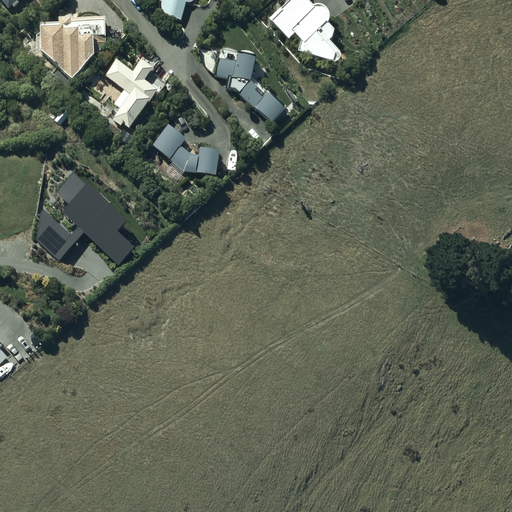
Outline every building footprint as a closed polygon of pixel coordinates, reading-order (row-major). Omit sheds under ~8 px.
[(0,0),(0,4),(8,13),(11,10),(13,12),(18,7),(16,5),(22,0),(0,0)] [(161,8),(161,9),(161,10),(161,11),(161,12),(161,13),(162,14),(162,15),(162,16),(163,16),(163,17),(163,18),(164,19),(165,19),(165,20),(166,21),(167,22),(168,22),(168,23),(169,23),(170,23),(171,24),(172,24),(173,24),(174,25),(175,25),(176,25),(177,25),(178,25),(178,24),(179,24),(181,24),(185,8),(195,6),(196,0),(162,0),(161,6),(161,7),(161,8)] [(315,19),(299,1),(298,1),(298,0),(297,0),(287,0),(287,1),(286,2),(286,3),(285,4),(285,5),(285,6),(285,7),(286,7),(286,8),(286,9),(287,9),(287,10),(283,13),(280,10),(268,21),(271,25),(271,27),(288,46),(294,41),(301,49),(298,58),(332,69),(337,69),(338,69),(338,68),(339,68),(339,67),(340,67),(340,66),(340,65),(341,65),(341,64),(340,63),(340,62),(340,61),(339,61),(339,60),(328,51),(331,49),(333,41),(327,35),(328,34),(328,33),(328,32),(329,31),(329,30),(329,29),(329,28),(329,27),(328,27),(328,26),(328,25),(328,24),(327,24),(327,23),(326,22),(325,21),(324,21),(324,20),(323,20),(322,20),(322,19),(321,19),(320,19),(319,19),(318,19),(317,19),(316,19),(315,19)] [(59,30),(40,30),(41,57),(71,86),(94,64),(94,58),(99,58),(105,52),(105,22),(69,22),(69,26),(59,26),(59,30)] [(225,94),(235,96),(270,131),(284,118),(267,101),(268,100),(251,84),(256,63),(255,63),(255,62),(254,61),(253,61),(253,60),(252,60),(251,59),(250,59),(249,59),(248,59),(247,59),(246,59),(245,59),(244,59),(243,59),(242,59),(241,60),(240,60),(240,61),(239,61),(238,62),(221,58),(215,81),(228,84),(225,94)] [(133,81),(116,68),(105,81),(124,96),(114,107),(122,114),(112,124),(119,130),(121,128),(129,135),(150,112),(148,110),(165,89),(152,79),(154,75),(144,67),(133,81)] [(186,144),(168,130),(153,145),(164,156),(171,160),(184,172),(197,174),(216,177),(220,157),(200,152),(199,158),(191,157),(182,149),(186,144)]
